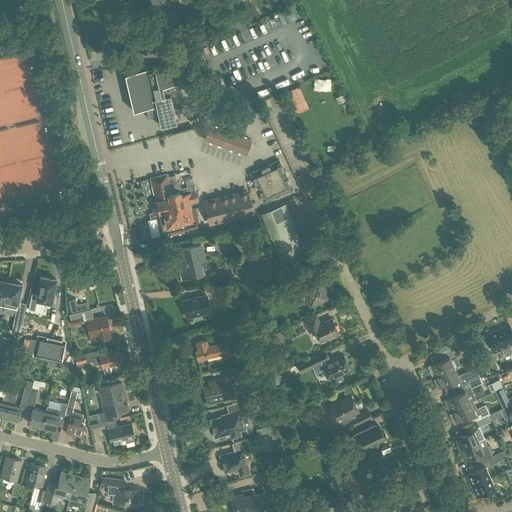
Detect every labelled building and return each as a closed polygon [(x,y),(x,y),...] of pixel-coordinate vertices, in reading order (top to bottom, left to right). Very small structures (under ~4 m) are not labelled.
[(173,10),(154,18),(164,37),(182,28),(173,10)] [(231,16),(208,29),(213,37),(235,23),(231,16)] [(136,71),(124,74),(125,76),(127,76),(135,108),(132,109),(133,111),(156,106),(161,126),(176,122),(170,95),(169,95),(167,86),(190,80),(186,60),(157,66),(156,64),(136,68),(136,71)] [(209,125),(204,139),(246,155),(251,141),(209,125)] [(279,159),(249,173),(263,203),(293,189),(286,175),(289,174),(287,171),(285,172),(279,159)] [(157,218),(148,220),(152,238),(199,226),(196,216),(200,215),(199,214),(202,213),(201,208),(198,208),(196,208),(190,209),(189,208),(189,207),(192,206),(192,204),(197,202),(197,200),(192,178),(187,179),(189,186),(181,188),(180,181),(177,182),(176,175),(168,177),(167,174),(150,178),(155,202),(150,203),(153,213),(149,213),(150,217),(151,219),(157,217),(157,218)] [(137,201),(144,200),(142,178),(134,179),(137,201)] [(247,193),(205,203),(209,221),(252,212),(247,193)] [(287,204),(262,214),(282,264),(307,253),(287,204)] [(135,219),(138,240),(145,240),(143,219),(135,219)] [(186,263),(177,265),(180,279),(202,274),(199,261),(204,260),(201,244),(181,249),(183,258),(184,258),(186,263)] [(267,264),(243,269),(245,281),(270,276),(267,264)] [(78,273),(69,275),(73,293),(84,290),(83,286),(94,283),(90,269),(78,272),(78,273)] [(51,303),(56,279),(41,276),(37,295),(31,294),(28,309),(35,310),(37,300),(51,303)] [(0,279),(0,305),(3,306),(9,280),(1,279),(1,280),(0,279)] [(320,279),(302,288),(311,306),(329,297),(320,279)] [(9,280),(3,306),(17,309),(22,284),(16,283),(16,282),(9,280)] [(292,280),(270,290),(275,301),(297,290),(292,280)] [(255,284),(230,286),(231,298),(256,296),(255,284)] [(206,295),(183,300),(185,309),(183,309),(185,316),(186,315),(187,317),(194,316),(195,320),(202,318),(201,314),(210,312),(206,295)] [(73,296),(66,298),(69,308),(76,306),(73,296)] [(16,312),(12,329),(20,331),(24,313),(16,312)] [(316,315),(304,321),(309,332),(314,330),(320,342),(339,333),(332,318),(320,323),(316,315)] [(81,316),(70,319),(72,325),(82,322),(81,316)] [(106,316),(86,321),(90,336),(96,335),(98,341),(110,338),(108,332),(110,332),(106,316)] [(511,330),(509,324),(497,329),(509,355),(511,353),(511,350),(509,345),(511,343),(511,330)] [(490,343),(484,346),(490,358),(496,356),(494,352),(501,349),(504,357),(509,355),(497,329),(486,334),(490,343)] [(195,348),(194,348),(197,360),(199,359),(199,360),(205,358),(222,354),(223,359),(223,358),(231,356),(231,357),(232,357),(228,341),(208,345),(206,339),(195,342),(196,347),(195,347),(195,348)] [(439,353),(452,347),(450,343),(433,350),(435,355),(439,353)] [(441,359),(427,366),(431,375),(434,374),(435,376),(454,368),(450,360),(456,357),(452,347),(439,353),(441,359)] [(98,351),(74,356),(76,364),(86,361),(86,362),(94,360),(95,363),(101,362),(102,367),(104,373),(111,372),(109,366),(118,364),(115,351),(99,354),(98,351)] [(325,352),(297,365),(300,372),(321,363),(328,380),(349,370),(346,363),(348,362),(345,356),(343,357),(342,355),(330,361),(325,352)] [(208,384),(203,385),(207,403),(223,399),(224,401),(236,399),(233,389),(229,390),(228,383),(245,379),(242,365),(224,369),(226,378),(208,382),(208,384)] [(436,378),(433,380),(437,389),(452,382),(455,388),(468,382),(464,372),(457,375),(454,368),(435,376),(436,378)] [(34,405),(38,389),(39,385),(44,387),(45,382),(34,379),(30,392),(28,403),(34,405)] [(503,387),(499,379),(491,383),(495,391),(503,387)] [(121,382),(98,388),(103,412),(98,414),(100,422),(120,417),(118,413),(128,411),(121,382)] [(457,394),(443,400),(447,410),(450,409),(451,411),(470,402),(466,394),(472,391),(468,382),(455,388),(457,394)] [(503,388),(494,391),(498,399),(502,408),(510,404),(507,398),(503,388)] [(0,401),(0,416),(4,417),(11,390),(6,389),(4,397),(3,397),(1,402),(0,401)] [(11,390),(4,417),(17,420),(21,407),(13,405),(15,400),(13,400),(15,391),(11,390)] [(27,406),(28,403),(30,392),(23,390),(20,404),(27,406)] [(71,390),(67,408),(72,409),(77,392),(71,390)] [(213,419),(212,421),(214,428),(213,430),(214,434),(218,436),(223,435),(224,433),(228,432),(230,433),(231,438),(240,435),(239,430),(245,429),(240,413),(267,406),(264,394),(226,405),(228,414),(222,415),(221,417),(213,419)] [(332,404),(327,406),(336,423),(340,421),(342,425),(351,420),(354,426),(372,417),(369,411),(356,417),(354,414),(359,411),(350,394),(338,401),(337,399),(331,402),(332,404)] [(45,412),(42,427),(55,430),(57,421),(63,422),(67,403),(61,402),(59,409),(47,406),(46,412),(45,412)] [(452,413),(449,414),(454,423),(468,417),(471,423),(476,420),(490,414),(485,404),(473,410),(470,402),(451,411),(452,413)] [(502,408),(500,409),(504,419),(510,416),(511,419),(511,403),(510,404),(502,408)] [(32,408),(29,423),(42,427),(45,412),(32,408)] [(70,414),(65,432),(80,436),(83,424),(80,423),(81,417),(70,414)] [(371,419),(347,432),(350,440),(358,436),(364,448),(379,442),(387,438),(384,432),(382,433),(378,425),(375,427),(371,419)] [(465,432),(453,438),(459,449),(478,440),(474,433),(480,430),(476,420),(471,423),(462,426),(465,432)] [(115,422),(106,424),(110,442),(124,438),(125,442),(133,440),(132,437),(134,436),(133,434),(134,433),(134,429),(132,430),(131,423),(116,427),(115,422)] [(266,426),(256,429),(258,435),(277,430),(274,422),(266,424),(266,426)] [(104,425),(92,428),(95,441),(105,439),(104,436),(106,436),(104,425)] [(493,429),(499,443),(509,439),(504,425),(493,429)] [(234,452),(220,456),(225,472),(238,468),(240,475),(249,472),(244,454),(251,452),(250,447),(261,444),(259,436),(247,439),(247,438),(231,443),(234,452)] [(478,440),(459,449),(464,460),(476,455),(478,461),(488,456),(488,457),(492,455),(487,445),(481,448),(478,440)] [(282,443),(275,444),(278,459),(286,458),(283,445),(282,443)] [(378,451),(363,458),(365,464),(371,462),(378,477),(392,470),(392,471),(400,467),(397,461),(395,462),(392,454),(383,458),(383,457),(381,456),(380,457),(378,451)] [(477,468),(466,474),(471,485),(490,477),(486,469),(493,466),(488,457),(488,456),(478,461),(475,462),(477,468)] [(6,457),(1,476),(16,480),(21,461),(6,457)] [(342,466),(326,474),(332,487),(332,488),(336,496),(342,493),(341,491),(349,487),(345,479),(346,478),(347,476),(346,475),(353,472),(347,457),(339,461),(342,466)] [(31,463),(26,482),(41,486),(46,467),(31,463)] [(280,466),(268,470),(271,478),(283,474),(280,466)] [(48,480),(43,500),(55,503),(57,494),(61,495),(63,491),(70,493),(75,474),(60,470),(57,483),(48,480)] [(75,474),(70,493),(78,495),(77,499),(81,500),(79,509),(91,511),(96,492),(86,490),(89,478),(75,474)] [(101,477),(100,485),(113,486),(113,485),(124,487),(124,480),(101,477)] [(490,477),(471,485),(476,497),(495,488),(490,477)] [(14,482),(11,495),(17,497),(20,483),(14,482)] [(117,488),(116,503),(135,504),(135,503),(138,503),(139,491),(136,491),(136,489),(117,488)] [(39,489),(39,492),(37,500),(42,501),(45,490),(39,489)] [(242,494),(230,497),(233,511),(269,511),(264,492),(243,497),(242,494)]
